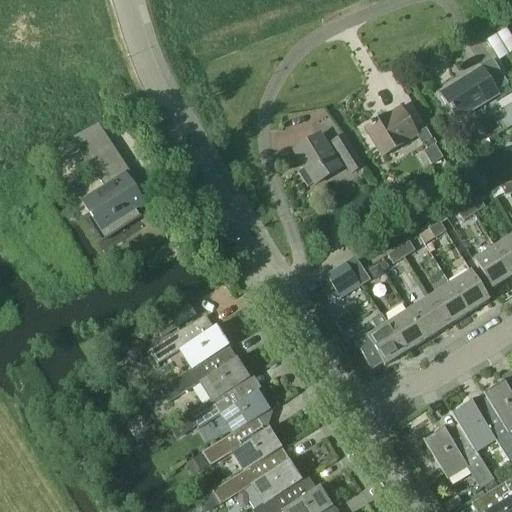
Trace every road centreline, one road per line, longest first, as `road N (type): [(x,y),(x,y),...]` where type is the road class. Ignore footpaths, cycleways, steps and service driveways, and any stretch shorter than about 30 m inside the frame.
road 1 (residential): [(289,306),(297,254),(264,150),(266,105),(304,47),(402,0)]
road 2 (residential): [(289,306),(156,90),(122,0)]
road 3 (residential): [(362,417),(511,329)]
road 4 (residential): [(362,417),(289,306)]
